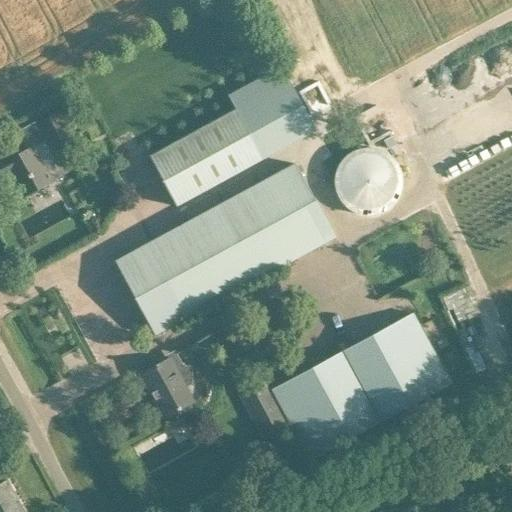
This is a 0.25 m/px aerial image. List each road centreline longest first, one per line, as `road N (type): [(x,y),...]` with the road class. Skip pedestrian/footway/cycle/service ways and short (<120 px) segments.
road 1 (unknown): [(281,511),(407,449),(511,438)]
road 2 (unclassified): [(82,511),(0,362)]
